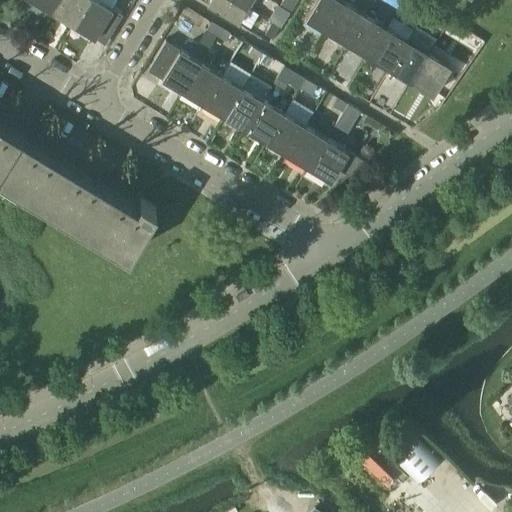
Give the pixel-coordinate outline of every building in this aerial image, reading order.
[(34,0),(51,10),(57,0),(34,0)] [(57,0),(51,10),(72,22),(85,0),(57,0)] [(100,0),(85,0),(72,22),(104,42),(122,13),(100,0)] [(239,0),(206,0),(206,1),(237,20),(246,4),(239,0)] [(280,0),(279,3),(289,10),(295,0),(280,0)] [(314,0),(305,16),(325,29),(342,0),(314,0)] [(343,0),(342,0),(325,29),(346,41),(364,12),(343,0)] [(414,3),(408,0),(401,0),(399,4),(410,11),(414,3)] [(277,2),(268,17),(280,25),(289,10),(279,3),(277,2)] [(364,12),(346,41),(368,54),(385,25),(364,12)] [(436,20),(444,25),(449,18),(440,12),(436,20)] [(444,25),(443,27),(461,39),(467,29),(458,24),(449,18),(444,25)] [(220,26),(211,21),(206,28),(215,34),(220,26)] [(271,21),(264,33),(272,37),(279,26),(271,21)] [(408,39),(385,25),(368,54),(391,68),(408,39)] [(229,32),(220,26),(215,34),(224,39),(229,32)] [(164,71),(178,47),(165,39),(150,63),(164,71)] [(408,39),(391,68),(411,80),(429,51),(408,39)] [(258,59),(263,52),(252,45),(247,52),(258,59)] [(182,89),(199,60),(178,47),(164,71),(161,76),(182,89)] [(429,51),(411,80),(432,93),(449,64),(429,51)] [(273,58),(263,52),(258,59),(268,65),(273,58)] [(199,60),(182,89),(204,102),(221,73),(199,60)] [(294,71),(287,82),(298,88),(299,87),(300,85),(305,77),(296,72),(294,71)] [(221,73),(204,102),(225,115),(242,86),(221,73)] [(314,83),(305,77),(300,85),(309,90),(314,83)] [(242,86),(225,115),(246,128),(263,98),(242,86)] [(333,105),(341,110),(346,102),(337,97),(333,105)] [(263,98),(246,128),(267,140),(284,111),(263,98)] [(341,110),(331,127),(345,135),(359,110),(355,108),(346,102),(341,110)] [(284,111),(267,140),(288,153),(305,124),(284,111)] [(305,124),(288,153),(308,165),(326,136),(305,124)] [(134,207),(0,126),(0,175),(127,253),(155,207),(139,197),(134,207)] [(326,136),(308,165),(330,178),(336,167),(347,150),(347,149),(326,136)] [(347,150),(336,167),(348,174),(364,160),(347,150)] [(403,424),(381,446),(417,481),(439,459),(403,424)]
